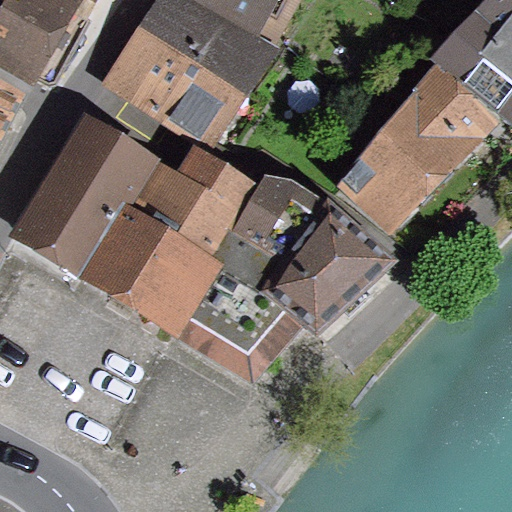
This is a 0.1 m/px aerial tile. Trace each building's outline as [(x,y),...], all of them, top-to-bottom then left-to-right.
[(5,0),(0,9),(0,68),(41,91),(92,0),(39,0),(36,6),(25,0),(5,0)] [(147,0),(137,17),(246,83),(272,40),(251,27),(205,0),(147,0)] [(205,0),(251,27),(267,0),(205,0)] [(511,121),(511,120),(511,0),(470,0),(428,44),(435,52),(437,50),(499,108),(511,121)] [(246,83),(137,17),(97,82),(189,138),(192,133),(210,144),(246,83)] [(499,108),(437,50),(435,52),(410,77),(411,78),(382,108),(335,174),(387,224),(499,108)] [(0,130),(20,93),(0,82),(0,130)] [(159,153),(162,147),(83,100),(8,225),(78,267),(125,189),(134,194),(159,153)] [(174,163),(159,153),(134,194),(125,189),(78,267),(177,327),(223,251),(215,246),(259,173),(210,144),(192,133),(189,138),(174,163)] [(294,171),(262,167),(259,173),(215,246),(223,251),(275,282),(269,291),(306,313),(315,323),(396,243),(294,171)] [(275,282),(223,251),(177,327),(252,371),(306,313),(269,291),(275,282)]
